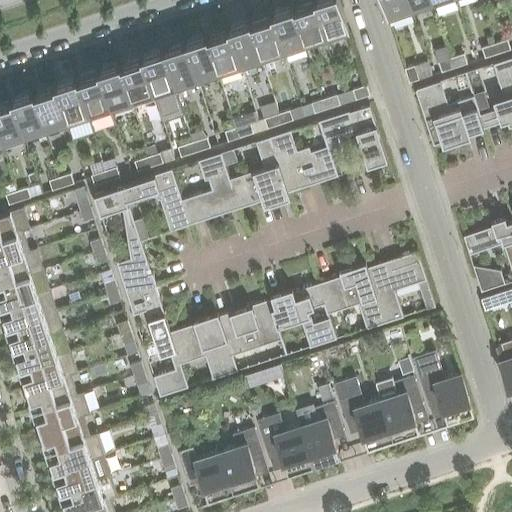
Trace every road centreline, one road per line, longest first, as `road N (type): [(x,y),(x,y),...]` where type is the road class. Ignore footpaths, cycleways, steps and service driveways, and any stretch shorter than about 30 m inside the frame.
road 1 (residential): [(426,194),(507,442)]
road 2 (residential): [(426,194),(184,274)]
road 3 (residential): [(0,62),(205,0)]
road 4 (residential): [(364,0),(426,194)]
road 5 (residential): [(507,442),(314,506)]
